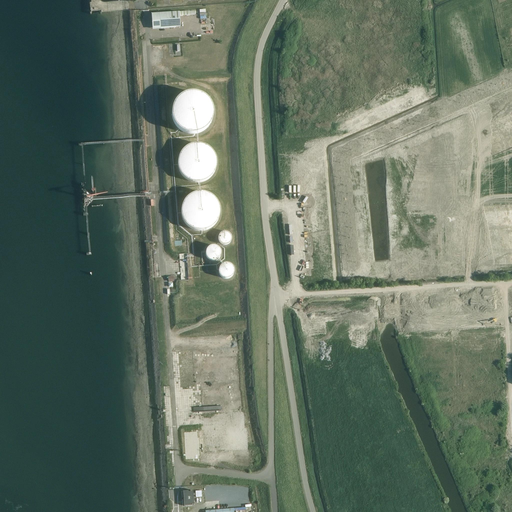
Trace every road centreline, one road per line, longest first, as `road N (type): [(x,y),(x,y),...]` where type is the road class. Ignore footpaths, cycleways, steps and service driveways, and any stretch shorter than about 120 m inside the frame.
road 1 (unclassified): [(177,468),(145,0)]
road 2 (unclassified): [(276,296),(257,73),(283,0)]
road 3 (unclassified): [(276,296),(340,292),(371,303),(511,294)]
road 4 (unclassified): [(313,511),(276,296)]
road 5 (unclassified): [(271,478),(276,296)]
road 6 (track): [(431,266),(326,274),(295,258)]
